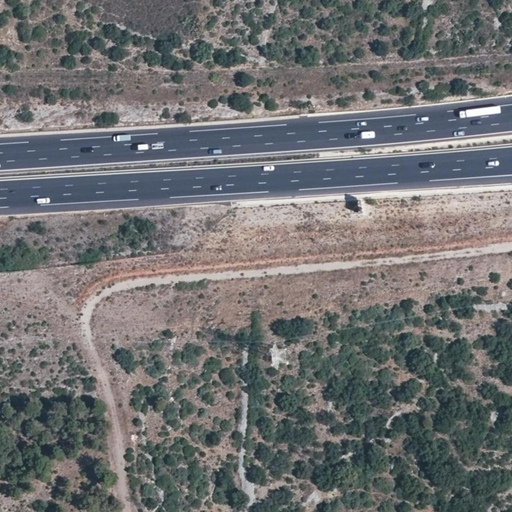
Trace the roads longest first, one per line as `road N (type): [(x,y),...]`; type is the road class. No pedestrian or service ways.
road 1 (track): [(122,511),(116,412),(84,321),(101,287),(511,241)]
road 2 (motorway): [(511,117),(0,157)]
road 3 (motorway): [(0,193),(511,160)]
